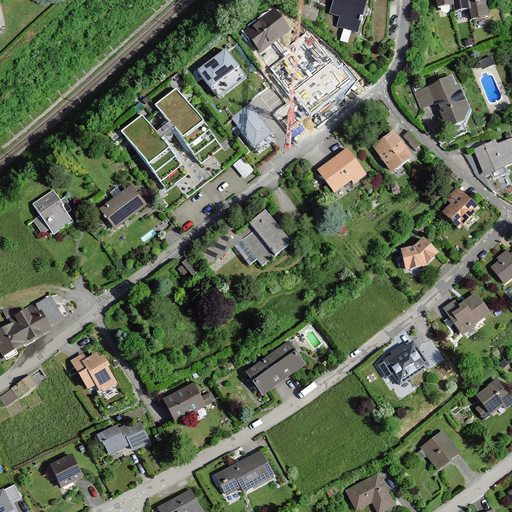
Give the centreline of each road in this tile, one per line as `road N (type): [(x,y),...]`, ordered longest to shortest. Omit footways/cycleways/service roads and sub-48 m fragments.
road 1 (residential): [(511,212),(417,315),(359,362),(128,503)]
road 2 (residential): [(382,93),(0,383)]
road 3 (residential): [(382,93),(511,209)]
